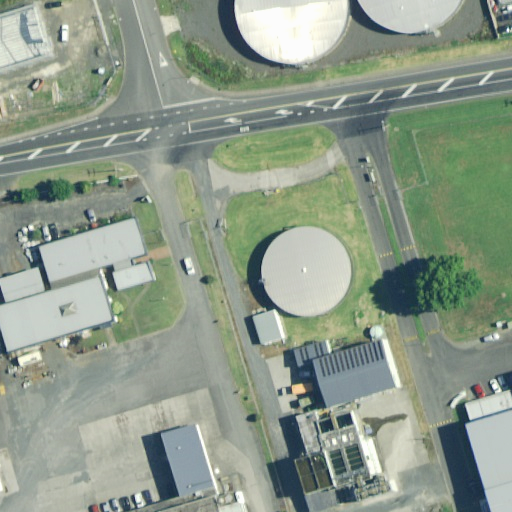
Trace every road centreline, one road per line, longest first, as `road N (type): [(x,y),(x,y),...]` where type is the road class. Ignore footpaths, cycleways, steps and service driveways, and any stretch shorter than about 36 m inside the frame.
road 1 (unclassified): [(168,126),(511,75)]
road 2 (unclassified): [(0,157),(168,126)]
road 3 (residential): [(168,126),(132,0)]
